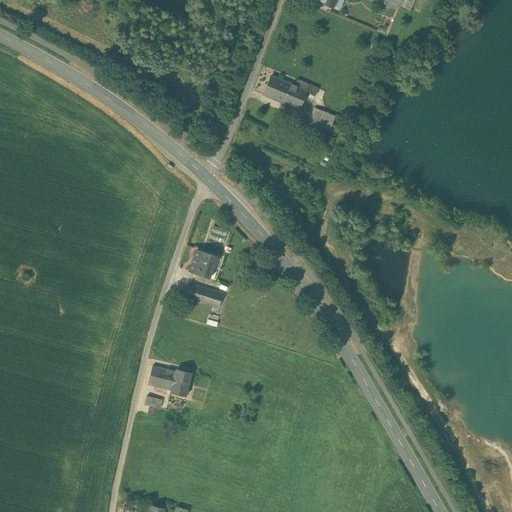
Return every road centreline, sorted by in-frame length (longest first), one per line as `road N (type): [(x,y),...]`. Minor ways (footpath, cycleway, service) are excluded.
road 1 (tertiary): [(440,511),(306,289),(207,177)]
road 2 (unclassified): [(109,511),(149,338),(207,177)]
road 3 (tertiary): [(207,177),(110,100),(0,35)]
road 4 (unclassified): [(282,0),(207,177)]
